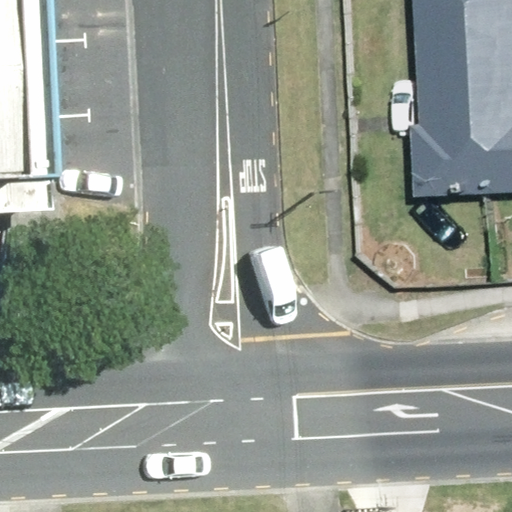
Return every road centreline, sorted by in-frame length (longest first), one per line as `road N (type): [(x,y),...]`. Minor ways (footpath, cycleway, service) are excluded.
road 1 (residential): [(236,419),(221,0)]
road 2 (secondary): [(236,419),(511,409)]
road 3 (secondary): [(0,430),(236,419)]
